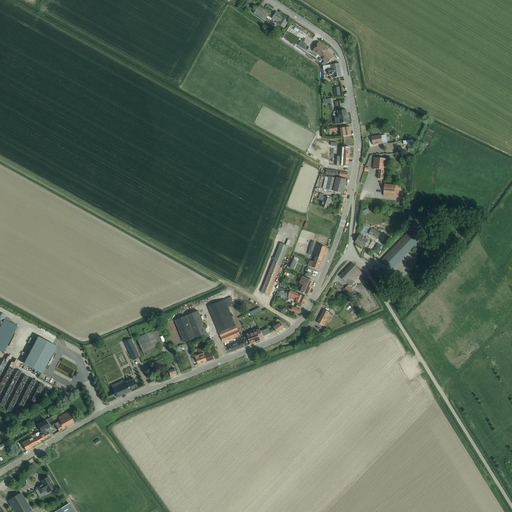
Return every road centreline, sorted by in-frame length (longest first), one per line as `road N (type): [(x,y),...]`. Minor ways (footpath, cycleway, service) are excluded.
road 1 (tertiary): [(0,473),(120,404),(280,337),(313,298)]
road 2 (unclassified): [(511,506),(348,251)]
road 3 (tertiary): [(352,191),(357,129),(340,49),(271,0)]
